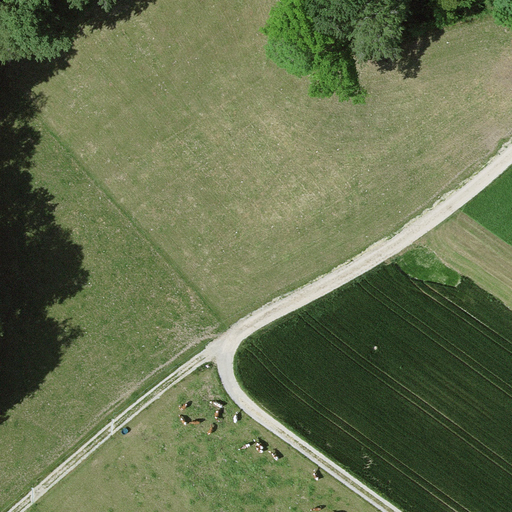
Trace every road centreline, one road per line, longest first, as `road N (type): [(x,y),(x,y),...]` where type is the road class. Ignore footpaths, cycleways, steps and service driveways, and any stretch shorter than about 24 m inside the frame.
road 1 (residential): [(511,153),(364,266),(233,337),(224,358),(241,400),(392,511)]
road 2 (track): [(233,337),(14,511)]
